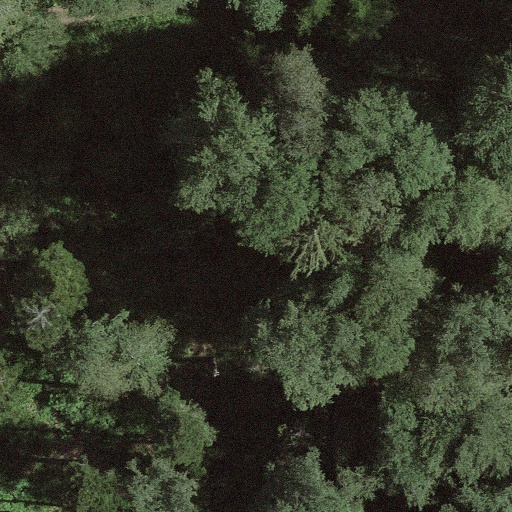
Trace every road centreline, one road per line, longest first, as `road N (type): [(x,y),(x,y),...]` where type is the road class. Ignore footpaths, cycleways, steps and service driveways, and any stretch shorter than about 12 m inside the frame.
road 1 (track): [(345,511),(511,434)]
road 2 (track): [(174,0),(0,35)]
